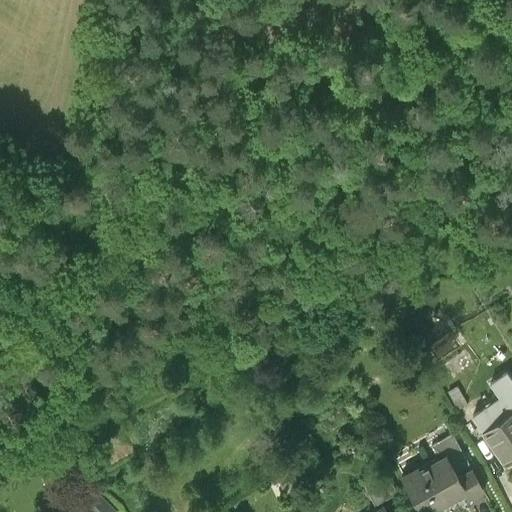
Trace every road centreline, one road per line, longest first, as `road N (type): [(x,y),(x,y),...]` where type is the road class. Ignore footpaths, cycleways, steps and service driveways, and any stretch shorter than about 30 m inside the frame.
road 1 (track): [(79,193),(236,214),(433,217),(511,231)]
road 2 (track): [(79,193),(131,168),(202,99),(330,0)]
road 3 (track): [(156,0),(170,13),(207,21),(319,5)]
road 4 (track): [(79,193),(65,227),(0,309)]
